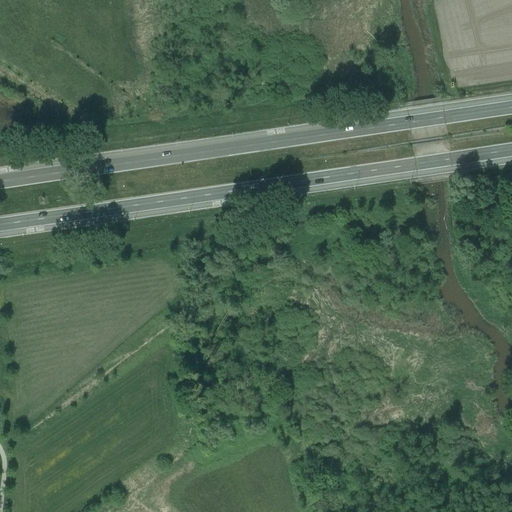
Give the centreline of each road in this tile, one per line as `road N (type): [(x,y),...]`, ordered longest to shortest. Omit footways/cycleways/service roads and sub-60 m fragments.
road 1 (primary): [(0,225),(511,150)]
road 2 (primary): [(511,107),(0,182)]
